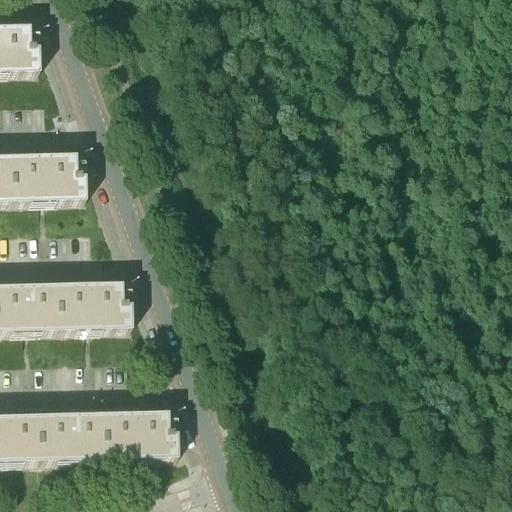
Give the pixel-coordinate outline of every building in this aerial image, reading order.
[(0,82),(36,81),(35,57),(31,57),(31,55),(26,55),(26,36),(0,36),(0,82)] [(8,166),(9,212),(82,210),(81,185),(76,185),(76,183),(72,183),(72,164),(45,165),(45,157),(43,156),(35,156),(35,165),(8,166)] [(0,211),(9,212),(8,166),(0,166),(0,211)] [(56,295),(57,340),(128,338),(128,314),(123,314),(123,312),(119,312),(118,293),(91,294),(91,286),(90,284),(81,285),(81,294),(56,295)] [(0,341),(57,340),(56,295),(27,295),(27,287),(26,286),(17,286),(18,296),(0,296),(0,341)] [(101,424),(102,469),(174,467),(174,443),(169,443),(169,441),(165,441),(164,422),(137,423),(137,415),(135,413),(127,414),(127,423),(101,424)] [(102,469),(101,424),(73,425),(73,416),(71,415),(63,415),(63,425),(36,426),(37,471),(102,469)] [(0,471),(37,471),(36,426),(10,426),(9,418),(8,417),(0,416),(0,471)]
